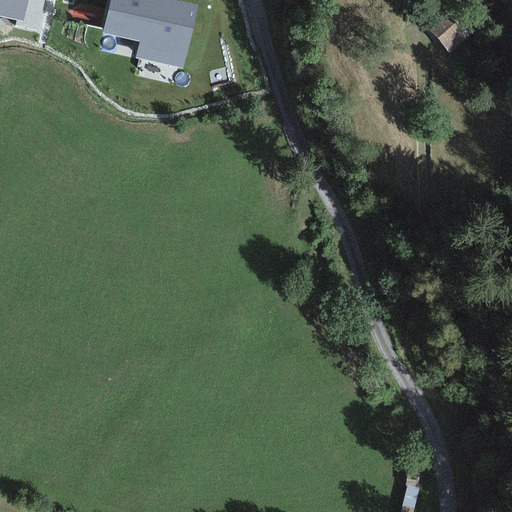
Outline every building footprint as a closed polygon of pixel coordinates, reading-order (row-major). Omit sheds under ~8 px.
[(0,0),(0,15),(16,19),(18,19),(22,0),(0,0)] [(43,0),(22,0),(18,19),(16,19),(14,27),(37,32),(43,0)] [(110,0),(103,32),(142,41),(151,3),(151,0),(110,0)] [(469,0),(466,0),(440,23),(462,49),(490,24),(469,0)] [(155,4),(151,3),(142,41),(139,57),(178,65),(190,12),(155,4)]
